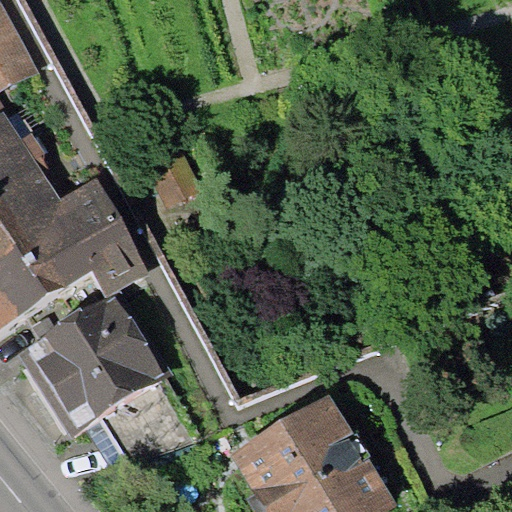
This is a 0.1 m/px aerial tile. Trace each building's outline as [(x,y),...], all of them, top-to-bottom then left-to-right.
[(0,91),(30,79),(0,23),(0,91)] [(53,218),(0,137),(0,341),(55,306),(67,326),(139,281),(94,195),(53,218)] [(163,207),(188,194),(172,164),(147,177),(163,207)] [(111,313),(73,336),(21,369),(70,445),(98,426),(128,472),(195,447),(111,313)] [(259,511),(377,511),(322,422),(236,475),(259,511)]
